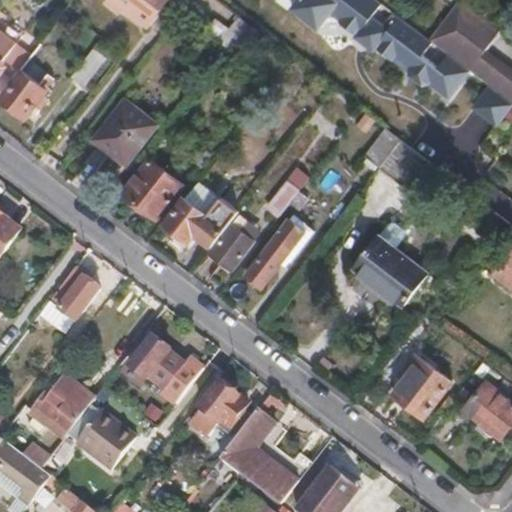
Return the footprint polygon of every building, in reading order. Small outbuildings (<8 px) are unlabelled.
[(0,22),(13,5),(6,0),(4,0),(0,6),(0,22)] [(112,0),(149,28),(170,0),(112,0)] [(448,104),(472,74),(429,40),(378,0),(290,0),(284,8),(316,34),(333,13),(448,104)] [(499,30),(459,0),(429,40),(472,74),(485,85),(511,104),(511,72),(483,51),(499,30)] [(254,25),(244,18),(234,31),(220,21),(209,34),(233,53),(254,25)] [(22,70),(42,44),(24,31),(3,59),(5,61),(20,72),(22,70)] [(73,77),(85,86),(102,65),(89,56),(73,77)] [(20,72),(1,97),(28,118),(49,91),(47,90),(54,80),(47,74),(40,83),(22,70),(20,72)] [(497,128),(511,106),(511,104),(485,85),(469,108),(497,128)] [(129,164),(160,122),(127,98),(96,140),(129,164)] [(382,169),(403,140),(388,128),(366,156),(382,169)] [(408,177),(421,160),(402,145),(377,178),(389,188),(401,172),(408,177)] [(204,170),(214,156),(204,148),(194,161),(204,170)] [(185,185),(151,159),(124,193),(158,220),(185,185)] [(292,203),(300,192),(290,184),(276,203),(286,210),(292,203)] [(308,198),(300,192),(292,203),(300,209),(308,198)] [(196,234),(210,216),(184,196),(164,223),(190,242),(196,234)] [(213,247),(238,215),(221,202),(210,216),(196,234),(213,247)] [(0,260),(23,231),(0,213),(0,260)] [(234,224),(211,253),(234,271),(256,242),(251,238),(259,229),(250,222),(243,231),(234,224)] [(248,275),(264,287),(306,234),(289,222),(248,275)] [(405,307),(430,274),(379,235),(354,268),(405,307)] [(511,253),(496,275),(511,287),(511,253)] [(77,271),(54,302),(78,321),(101,290),(77,271)] [(66,336),(78,321),(54,302),(42,317),(66,336)] [(155,336),(132,366),(148,379),(153,373),(171,387),(189,365),(171,351),(172,349),(155,336)] [(410,374),(395,394),(426,418),(453,382),(417,356),(406,371),(410,374)] [(31,413),(66,440),(66,438),(92,405),(97,400),(66,376),(49,398),(45,394),(31,413)] [(511,399),(488,382),(465,410),(503,438),(511,426),(511,399)] [(222,422),(232,429),(246,411),(250,405),(222,383),(190,425),(209,439),(222,422)] [(92,405),(66,438),(77,447),(103,413),(92,405)] [(255,484),(273,461),(257,449),(278,422),(260,410),(254,417),(240,436),(222,459),(255,484)] [(232,429),(240,436),(254,417),(246,411),(232,429)] [(103,413),(77,447),(112,473),(137,440),(103,413)] [(0,437),(4,440),(14,426),(0,415),(0,437)] [(31,506),(52,478),(42,470),(5,442),(0,448),(0,481),(21,498),(31,506)] [(330,467),(318,458),(300,481),(285,500),(298,509),(330,467)] [(273,461),(255,484),(282,504),(285,500),(300,481),(273,461)] [(344,511),(362,490),(332,467),(299,511),(344,511)] [(95,511),(68,490),(60,500),(75,511),(95,511)] [(274,511),(253,495),(239,511),(274,511)]
